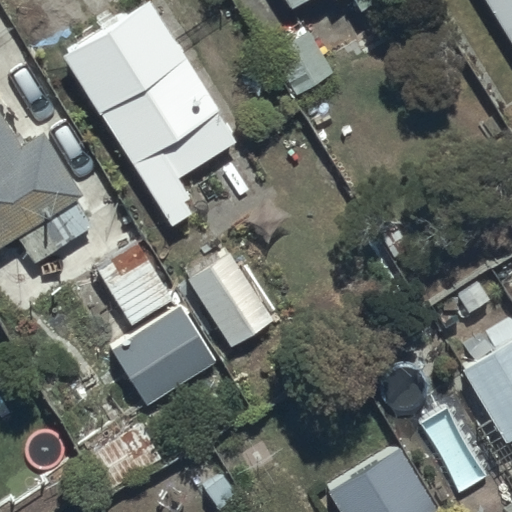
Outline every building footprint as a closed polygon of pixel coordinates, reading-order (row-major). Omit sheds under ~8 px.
[(133,0),(112,0),(45,45),(164,223),(191,205),(173,178),(228,141),(133,0)] [(511,0),(487,0),(511,39),(511,0)] [(296,11),(254,34),(287,93),(329,69),(296,11)] [(0,122),(0,234),(8,229),(28,262),(92,223),(36,129),(13,143),(0,122)] [(123,235),(87,258),(125,318),(161,295),(123,235)] [(226,242),(177,270),(221,344),(269,315),(226,242)] [(170,297),(102,339),(139,399),(207,357),(170,297)] [(511,325),(452,363),(499,436),(511,427),(511,325)] [(130,417),(80,449),(102,485),(153,454),(130,417)] [(430,511),(389,444),(318,487),(333,511),(430,511)] [(239,511),(202,462),(183,476),(209,511),(239,511)]
